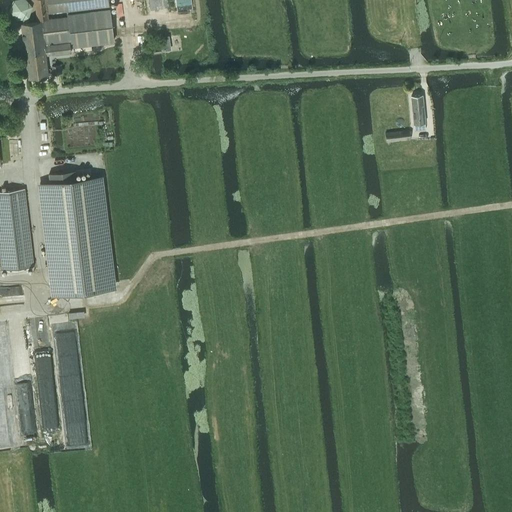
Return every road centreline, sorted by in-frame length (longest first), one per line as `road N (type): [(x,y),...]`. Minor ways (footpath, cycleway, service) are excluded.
road 1 (track): [(511,204),(153,256),(123,295),(43,305),(29,281),(0,279)]
road 2 (unclassified): [(0,97),(511,63)]
